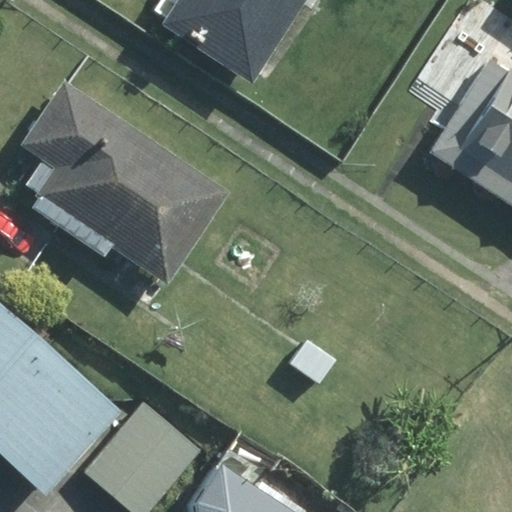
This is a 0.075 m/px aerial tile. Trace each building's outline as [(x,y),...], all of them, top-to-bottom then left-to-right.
[(150,0),(137,20),(225,78),(276,0),(280,0),(289,6),(292,0),(150,0)] [(511,82),(475,58),(413,151),(511,218),(511,82)] [(209,193),(45,84),(4,147),(33,167),(13,194),(147,284),(209,193)] [(90,410),(0,326),(0,478),(15,492),(90,410)] [(326,360),(295,339),(278,362),(309,383),(326,360)] [(122,511),(133,511),(190,449),(135,401),(74,469),(122,511)] [(265,511),(185,459),(154,505),(154,511),(265,511)]
